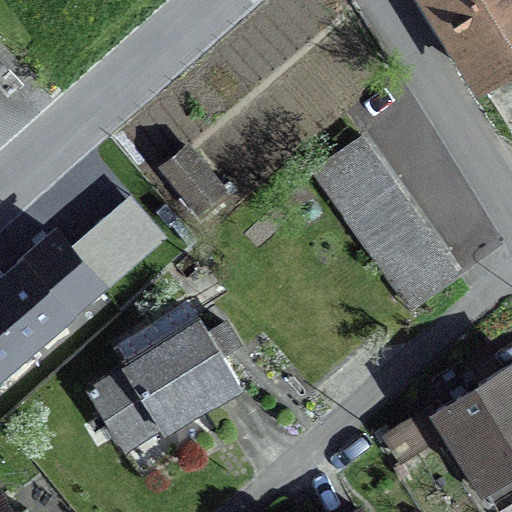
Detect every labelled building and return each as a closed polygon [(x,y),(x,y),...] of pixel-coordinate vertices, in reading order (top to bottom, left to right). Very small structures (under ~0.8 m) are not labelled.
[(511,0),(419,0),(471,85),(511,60),(511,0)] [(456,275),(361,142),(317,173),(411,307),(456,275)] [(221,189),(187,148),(162,168),(196,210),(221,189)] [(0,362),(90,282),(45,231),(0,271),(0,362)] [(187,323),(78,387),(116,451),(225,387),(187,323)] [(511,369),(506,359),(420,412),(470,493),(511,467),(511,369)] [(21,511),(5,486),(0,489),(0,511),(21,511)]
